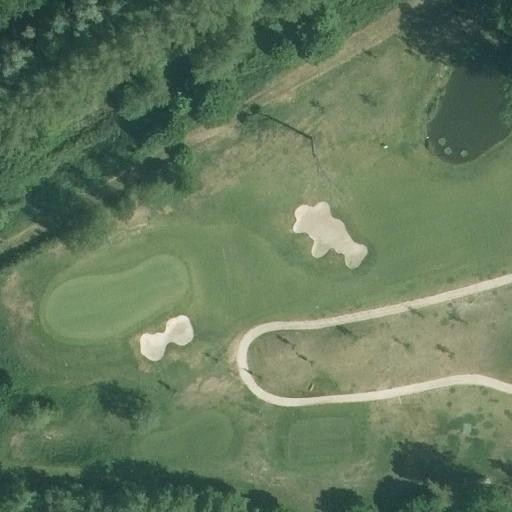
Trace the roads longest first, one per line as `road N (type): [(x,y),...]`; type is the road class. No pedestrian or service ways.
road 1 (track): [(0,252),(415,0)]
road 2 (unclassified): [(179,0),(0,111)]
